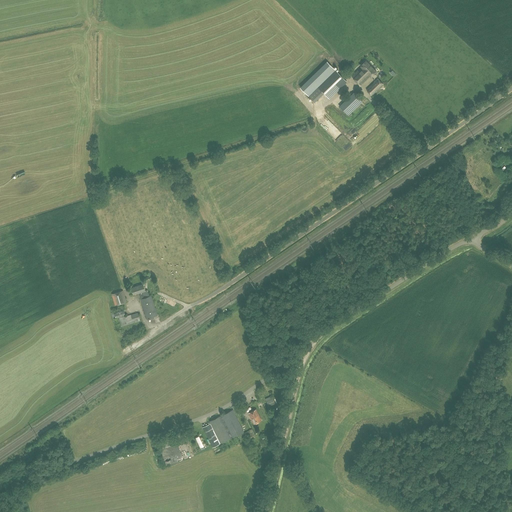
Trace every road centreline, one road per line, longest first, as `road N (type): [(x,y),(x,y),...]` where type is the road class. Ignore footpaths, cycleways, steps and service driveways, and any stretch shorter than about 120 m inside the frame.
road 1 (unclassified): [(0,488),(238,399),(470,238)]
road 2 (track): [(313,343),(270,511)]
